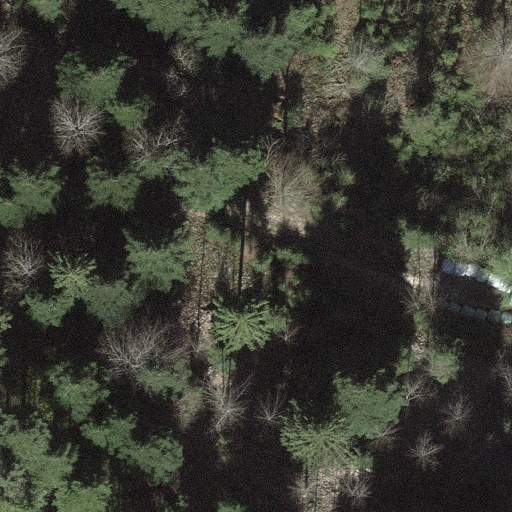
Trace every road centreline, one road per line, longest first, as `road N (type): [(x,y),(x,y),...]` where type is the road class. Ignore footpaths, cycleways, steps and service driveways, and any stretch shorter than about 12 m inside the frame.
road 1 (track): [(503,298),(59,139),(0,104)]
road 2 (track): [(0,292),(267,511)]
